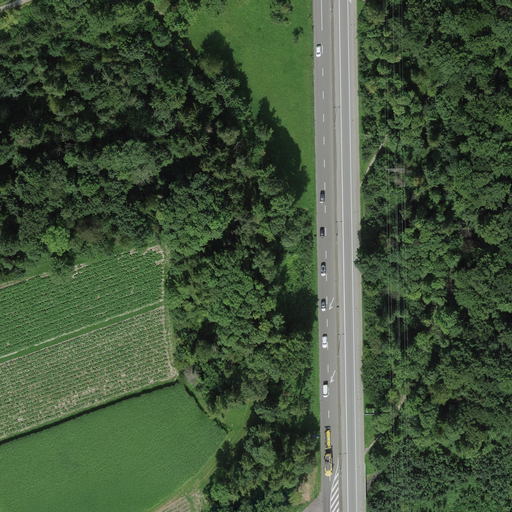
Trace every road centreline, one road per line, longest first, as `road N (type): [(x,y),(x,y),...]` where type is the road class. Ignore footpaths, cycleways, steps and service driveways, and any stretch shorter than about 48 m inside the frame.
road 1 (secondary): [(352,511),(343,0)]
road 2 (secondary): [(322,0),(326,511)]
road 3 (track): [(256,220),(269,274),(264,363),(249,421),(201,479)]
road 4 (track): [(256,220),(240,130),(154,0)]
